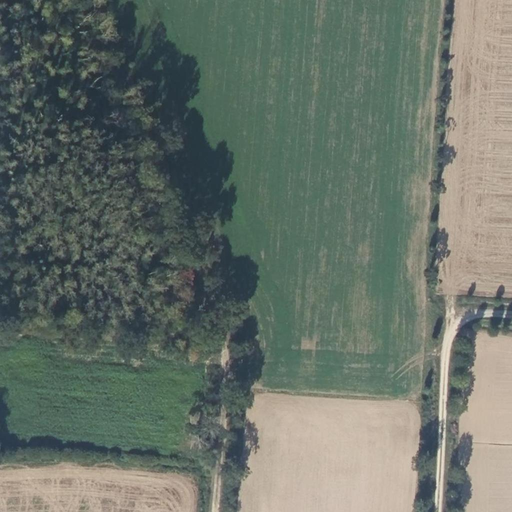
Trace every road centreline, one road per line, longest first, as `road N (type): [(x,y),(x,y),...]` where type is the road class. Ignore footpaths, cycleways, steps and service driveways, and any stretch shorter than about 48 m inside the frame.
road 1 (track): [(216,511),(218,321),(173,220),(100,0)]
road 2 (unclassified): [(437,511),(445,341),(454,322),(474,313),(511,314)]
